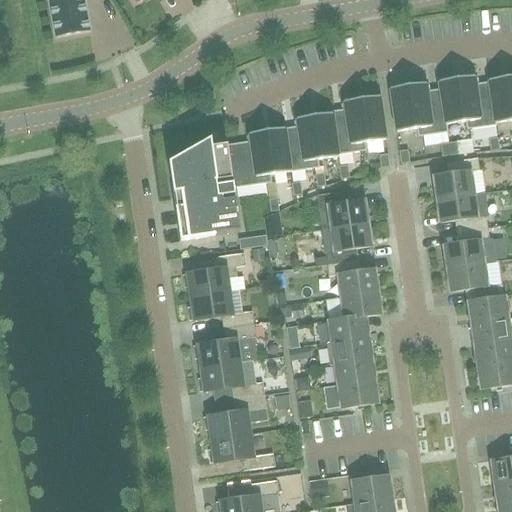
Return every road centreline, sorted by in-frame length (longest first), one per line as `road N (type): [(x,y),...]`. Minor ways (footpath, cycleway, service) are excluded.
road 1 (residential): [(185,511),(124,99)]
road 2 (tertiary): [(124,99),(248,26),(372,3)]
road 3 (residential): [(467,511),(448,368),(441,343),(419,327)]
road 4 (residential): [(419,327),(405,346),(402,376),(421,511)]
road 5 (residential): [(380,58),(225,112)]
road 6 (residential): [(419,327),(395,173)]
road 7 (residential): [(511,48),(380,58)]
road 8 (tertiary): [(0,127),(124,99)]
